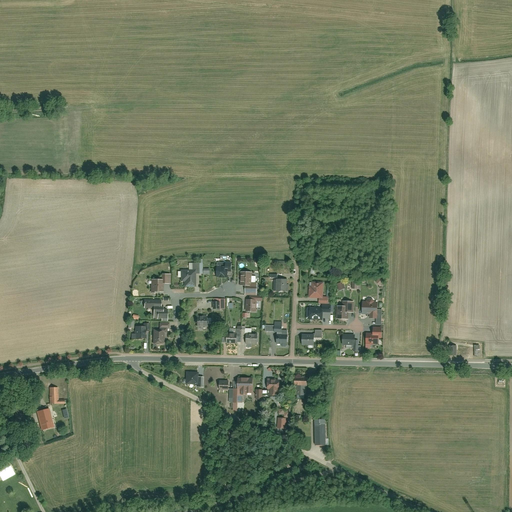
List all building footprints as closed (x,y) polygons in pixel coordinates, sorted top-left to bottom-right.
[(181,271),(181,281),(185,281),(185,288),(196,288),(196,274),(203,274),(203,264),(190,264),(190,271),(181,271)] [(218,268),(218,278),(229,278),(229,268),(218,268)] [(240,273),(241,287),(253,286),(253,272),(240,273)] [(277,279),(277,291),(287,291),(288,291),(288,286),(287,285),(287,280),(277,279)] [(151,280),(151,293),(162,293),(162,280),(151,280)] [(309,288),(309,299),(325,298),(324,280),(313,280),(313,288),(309,288)] [(256,296),(256,299),(246,300),(246,312),(258,312),(257,301),(264,301),(264,296),(256,296)] [(165,309),(163,309),(162,299),(151,299),(151,310),(154,310),(154,318),(158,318),(158,320),(170,320),(169,314),(165,314),(165,309)] [(214,299),(214,311),(225,311),(226,299),(214,299)] [(382,314),(379,314),(379,301),(363,301),(363,315),(371,315),(371,319),(377,319),(377,326),(382,326),(382,314)] [(350,320),(350,313),(355,313),(355,303),(347,303),(347,307),(337,307),(337,320),(350,320)] [(308,309),(308,320),(325,319),(324,308),(308,309)] [(197,316),(198,327),(211,327),(210,315),(197,316)] [(132,335),(132,341),(143,340),(143,327),(137,328),(137,334),(132,335)] [(366,336),(366,345),(381,345),(381,336),(384,336),(384,329),(374,329),(374,336),(366,336)] [(154,330),(154,345),(165,345),(164,330),(154,330)] [(316,345),(316,342),(323,342),(323,331),(315,331),(315,336),(303,336),(303,345),(316,345)] [(227,335),(227,344),(239,344),(238,335),(227,335)] [(247,335),(248,344),(260,344),(259,335),(247,335)] [(277,335),(277,344),(288,344),(288,335),(277,335)] [(343,336),(343,347),(358,347),(358,335),(343,336)] [(186,380),(193,380),(193,387),(199,387),(199,393),(204,393),(204,385),(201,385),(201,371),(193,371),(193,372),(186,372),(186,380)] [(297,377),(298,396),(308,396),(307,386),(309,386),(308,377),(297,377)] [(244,404),(243,395),(255,395),(255,379),(240,379),(240,390),(235,390),(235,404),(244,404)] [(269,390),(271,390),(271,396),(281,395),(280,390),(282,390),(281,380),(269,380),(269,390)] [(221,381),(221,391),(229,391),(229,399),(234,399),(234,390),(231,390),(231,381),(221,381)] [(60,405),(60,403),(65,403),(65,398),(60,398),(60,389),(50,389),(50,405),(60,405)] [(308,389),(308,404),(319,403),(319,389),(308,389)] [(39,412),(42,431),(55,429),(51,410),(39,412)] [(288,419),(278,419),(279,430),(288,430),(288,419)] [(315,421),(316,446),(327,446),(327,420),(315,421)] [(0,469),(0,473),(3,481),(15,475),(10,465),(0,469)]
